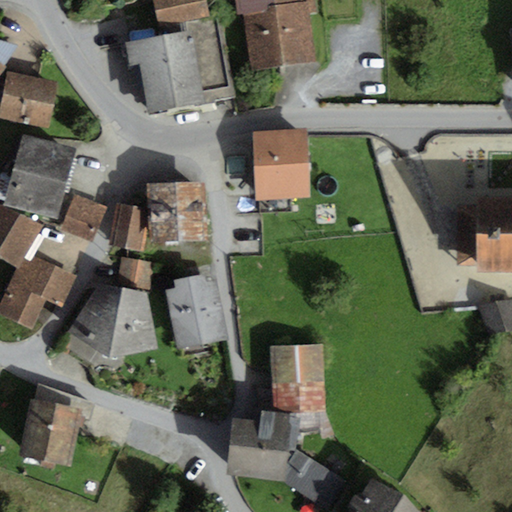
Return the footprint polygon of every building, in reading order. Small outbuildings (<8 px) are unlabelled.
[(198,0),(150,0),(147,1),(154,31),(203,20),(198,0)] [(228,0),(231,17),(243,16),(249,71),(311,64),(305,13),(313,12),(312,0),(228,0)] [(220,25),(129,43),(133,62),(142,60),(152,111),(234,96),(220,25)] [(55,89),(5,76),(0,95),(0,124),(44,135),(55,89)] [(67,155),(13,141),(0,189),(0,207),(50,221),(67,155)] [(300,146),(248,148),(250,200),(303,197),(300,146)] [(205,198),(151,201),(155,260),(209,256),(205,198)] [(101,214),(69,200),(55,235),(87,248),(101,214)] [(511,203),(466,203),(466,276),(511,276),(511,203)] [(0,212),(0,265),(13,274),(37,237),(0,212)] [(149,219),(117,212),(109,253),(141,260),(149,219)] [(157,273),(117,264),(112,285),(153,294),(157,273)] [(34,266),(22,267),(1,319),(33,332),(45,302),(62,309),(73,282),(34,266)] [(175,295),(165,296),(174,356),(226,347),(216,287),(204,289),(202,281),(173,286),(175,295)] [(145,299),(93,286),(71,343),(99,364),(155,357),(145,299)] [(511,300),(476,305),(491,344),(511,335),(511,300)] [(323,348),(273,349),(273,413),(324,412),(323,348)] [(44,408),(86,419),(89,407),(47,396),(44,408)] [(74,417),(24,404),(10,459),(61,471),(74,417)] [(302,420),(257,415),(256,427),(233,424),(227,480),(295,487),(302,420)] [(417,511),(398,493),(365,486),(347,511),(417,511)]
